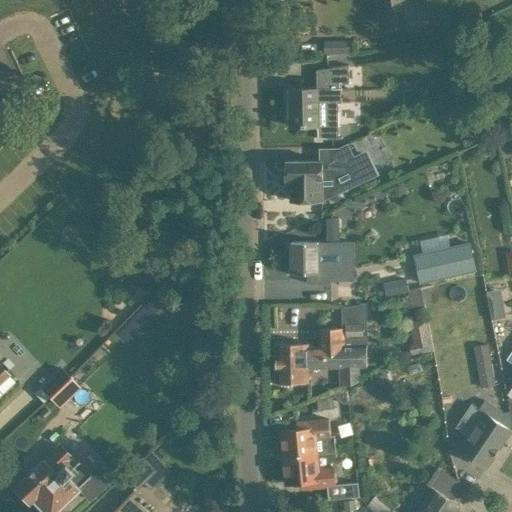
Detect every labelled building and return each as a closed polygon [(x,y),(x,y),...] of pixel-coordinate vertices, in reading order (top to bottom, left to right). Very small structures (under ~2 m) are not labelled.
[(379,0),(381,12),(409,7),(407,0),(379,0)] [(461,0),(463,5),(470,24),(490,15),(484,1),(480,3),(478,0),(461,0)] [(349,40),(346,40),(326,41),(326,53),(350,52),(349,40)] [(339,102),(341,102),(343,102),(342,84),(351,84),(350,63),(317,69),(317,87),(291,87),(291,125),(318,125),(318,138),(340,138),(339,102)] [(415,89),(404,90),(405,107),(415,107),(415,89)] [(333,161),(323,161),(323,160),(288,160),(288,179),(291,179),(291,200),(324,200),(373,177),(361,152),(355,155),(349,142),(339,147),(333,147),(333,161)] [(327,229),(340,229),(340,218),(327,218),(327,229)] [(331,272),(331,271),(341,270),(341,259),(352,258),(352,241),(319,241),(292,241),(292,273),(331,272)] [(471,242),(415,255),(421,281),(477,269),(471,242)] [(399,292),(396,280),(385,282),(387,295),(399,292)] [(437,301),(433,285),(412,290),(416,306),(437,301)] [(502,286),(488,288),(491,317),(506,315),(502,286)] [(342,324),(346,324),(346,323),(368,323),(368,302),(366,302),(353,306),(341,306),(342,324)] [(410,344),(412,352),(432,349),(427,320),(411,323),(415,343),(410,344)] [(342,324),(342,326),(319,327),(320,344),(310,344),(310,342),(276,342),(277,382),(310,381),(310,367),(340,366),(341,384),(351,385),(351,366),(367,366),(366,343),(366,335),(373,335),(376,333),(377,328),(376,325),(373,323),(368,323),(346,323),(346,324),(342,324)] [(495,384),(488,344),(474,346),(481,387),(495,384)] [(37,385),(38,386),(48,396),(70,376),(59,364),(37,385)] [(70,376),(48,396),(59,408),(81,387),(70,376)] [(348,389),(334,390),(335,396),(345,402),(349,402),(348,389)] [(460,447),(471,455),(488,466),(511,429),(511,428),(498,420),(504,411),(485,399),(480,406),(486,410),(465,440),(460,447)] [(285,455),(337,450),(335,435),(331,435),(330,418),(297,421),(298,427),(283,429),(285,455)] [(45,511),(46,511),(45,511),(50,511),(78,486),(89,498),(107,482),(95,468),(90,473),(78,460),(76,462),(60,444),(44,459),(43,458),(14,485),(27,498),(30,495),(37,502),(36,503),(36,507),(41,511),(45,511)] [(142,456),(124,473),(137,487),(143,481),(150,487),(169,469),(152,450),(143,458),(142,456)] [(335,466),(331,466),(337,456),(337,450),(285,455),(288,483),(303,481),(304,487),(329,485),(336,483),(335,466)] [(428,483),(434,487),(417,511),(456,511),(461,505),(436,488),(436,487),(436,486),(446,472),(438,467),(428,483)] [(145,511),(138,506),(142,502),(133,493),(118,509),(114,511),(145,511)] [(389,511),(392,509),(374,495),(366,504),(375,511),(389,511)] [(355,499),(345,500),(346,510),(356,509),(355,499)]
